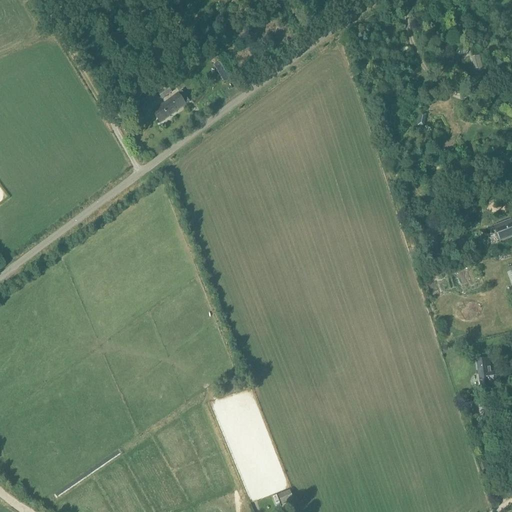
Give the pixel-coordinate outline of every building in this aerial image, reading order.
[(214,73),(219,82),(224,79),(219,70),(214,73)] [(155,90),(156,92),(162,100),(172,93),(165,83),(155,90)] [(157,98),(151,90),(135,102),(141,110),(157,98)] [(163,121),(188,102),(180,91),(155,110),(163,121)] [(425,128),(427,115),(420,114),(418,127),(425,128)] [(511,222),(511,220),(494,227),(500,242),(511,237),(511,222)] [(490,368),(489,368),(488,358),(477,360),(481,386),(496,384),(496,381),(500,380),(499,372),(491,373),(490,368)] [(223,406),(238,403),(237,394),(222,397),(223,406)]
